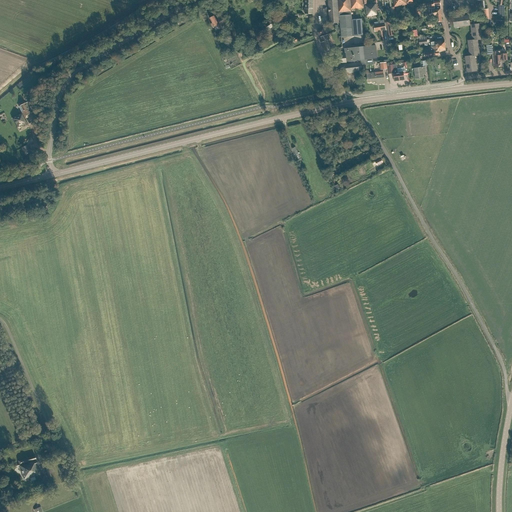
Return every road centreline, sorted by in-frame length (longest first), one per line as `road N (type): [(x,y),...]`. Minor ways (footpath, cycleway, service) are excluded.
road 1 (unclassified): [(352,102),(477,314),(504,367),(509,399)]
road 2 (tertiary): [(52,175),(352,102)]
road 3 (tertiary): [(52,175),(48,153),(62,86),(81,66),(190,0)]
road 4 (tertiary): [(352,102),(511,83)]
